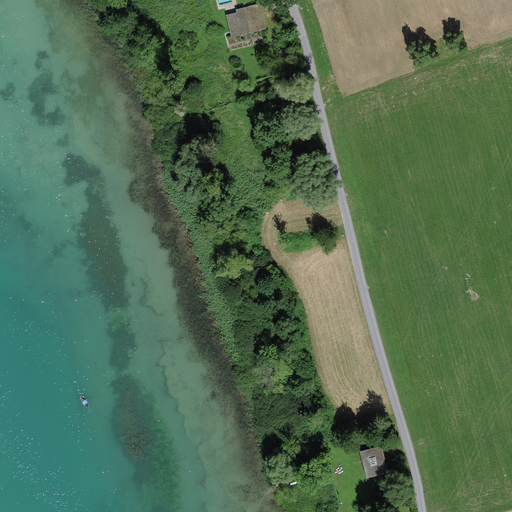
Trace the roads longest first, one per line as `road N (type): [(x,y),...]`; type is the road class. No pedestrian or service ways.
road 1 (track): [(290,0),(420,511)]
road 2 (track): [(320,109),(511,39)]
